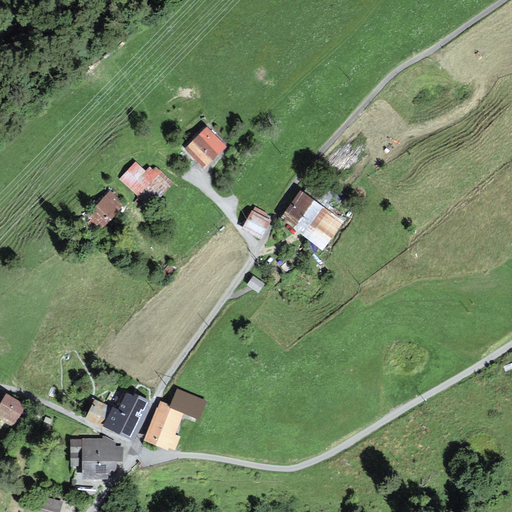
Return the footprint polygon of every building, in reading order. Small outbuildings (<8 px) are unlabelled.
[(227,146),(207,127),(185,149),(205,168),(227,146)] [(146,172),(136,162),(121,178),(150,206),(172,183),(156,167),(154,169),(151,166),(146,172)] [(344,219),(301,190),(281,220),(324,249),(344,219)] [(124,205),(110,192),(86,216),(90,220),(87,224),(96,232),(124,205)] [(267,213),(256,208),(255,211),(253,210),(243,228),(260,238),(270,220),(265,217),(267,213)] [(264,284),(253,277),(248,285),(258,292),(264,284)] [(207,400),(178,387),(170,404),(163,400),(144,439),(165,449),(166,446),(173,449),(180,435),(176,433),(185,413),(198,419),(207,400)] [(132,395),(122,390),(111,410),(103,424),(104,425),(132,440),(149,408),(146,406),(149,400),(134,392),(132,395)] [(26,406),(7,393),(0,403),(0,411),(15,422),(26,406)] [(104,425),(103,424),(111,410),(105,406),(105,405),(96,399),(86,417),(103,427),(104,425)] [(117,447),(117,442),(107,438),(72,439),(72,466),(80,466),(80,478),(113,477),(113,462),(124,462),(124,447),(117,447)] [(60,511),(62,502),(41,497),(37,511),(60,511)]
